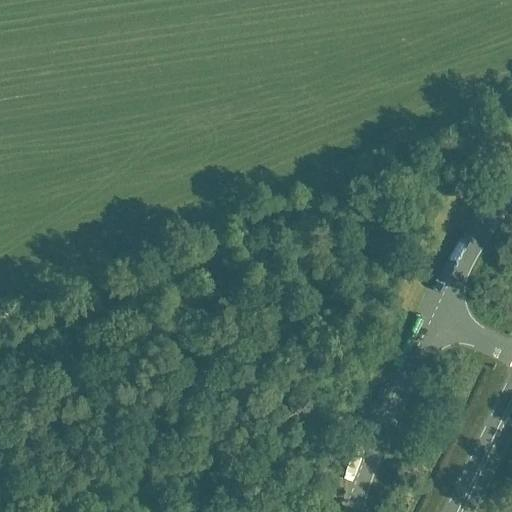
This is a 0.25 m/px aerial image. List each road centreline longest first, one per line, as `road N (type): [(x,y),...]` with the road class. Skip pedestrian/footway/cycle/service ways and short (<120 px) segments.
road 1 (unclassified): [(431,316),(353,511)]
road 2 (primary): [(511,191),(466,246),(431,316)]
